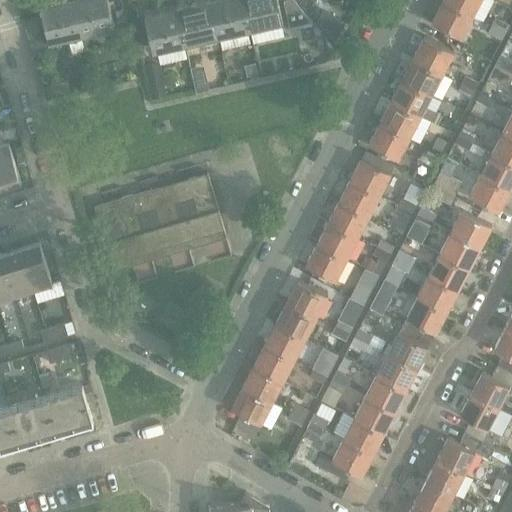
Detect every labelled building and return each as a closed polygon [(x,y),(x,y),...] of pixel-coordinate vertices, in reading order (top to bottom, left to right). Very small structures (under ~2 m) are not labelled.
[(54,41),(83,34),(74,0),(62,0),(40,5),(48,42),(50,42),(51,46),(55,45),(54,41)] [(107,0),(74,0),(83,34),(109,29),(110,32),(113,31),(112,27),(114,27),(107,0)] [(206,0),(177,7),(185,44),(186,49),(191,48),(190,43),(219,37),(210,0),(206,0)] [(244,0),(210,0),(219,37),(246,30),(247,35),(252,34),(251,29),(244,0)] [(277,0),(244,0),(251,29),(277,23),(278,28),(283,27),(282,22),(283,22),(277,0)] [(294,0),(283,0),(290,28),(313,23),(294,0)] [(447,0),(442,0),(431,22),(461,37),(473,14),(447,0)] [(447,0),(473,14),(480,0),(447,0)] [(158,50),(185,44),(177,7),(144,14),(153,52),(154,51),(156,56),(159,55),(158,50)] [(323,10),(317,21),(334,43),(345,22),(323,10)] [(495,17),(491,24),(506,31),(509,24),(495,17)] [(506,31),(491,24),(487,31),(502,38),(506,31)] [(424,36),(413,57),(443,72),(454,51),(424,36)] [(511,58),(501,53),(495,64),(511,72),(511,58)] [(413,57),(402,79),(432,94),(443,72),(413,57)] [(511,78),(511,72),(495,64),(488,79),(507,89),(511,78)] [(465,74),(461,82),(475,89),(479,82),(465,74)] [(206,77),(193,80),(196,92),(208,89),(206,77)] [(402,79),(391,99),(421,114),(432,94),(402,79)] [(67,80),(45,85),(47,95),(69,91),(67,80)] [(475,89),(461,82),(457,90),(471,97),(475,89)] [(5,91),(0,92),(0,104),(8,102),(5,91)] [(495,99),(481,92),(477,100),(491,107),(495,99)] [(391,99),(380,120),(410,136),(421,114),(391,99)] [(79,105),(68,107),(70,116),(81,114),(79,105)] [(511,112),(503,130),(511,134),(511,112)] [(368,143),(398,158),(410,136),(380,120),(368,143)] [(477,134),(463,127),(459,134),(473,142),(477,134)] [(511,134),(503,130),(492,152),(511,162),(511,134)] [(473,142),(459,134),(455,142),(469,150),(473,142)] [(8,143),(0,145),(0,183),(2,189),(21,183),(15,164),(10,147),(8,143)] [(21,144),(10,147),(15,164),(26,161),(21,144)] [(366,150),(362,157),(371,162),(390,172),(394,164),(366,150)] [(511,184),(511,162),(492,152),(481,173),(510,188),(511,184)] [(361,157),(350,178),(380,194),(391,172),(390,172),(371,162),(362,157),(361,157)] [(462,181),(440,170),(432,185),(454,196),(462,181)] [(103,203),(94,206),(113,270),(133,264),(153,258),(170,253),(191,247),(208,242),(226,237),(207,172),(196,176),(177,181),(158,187),(141,192),(121,198),(103,203)] [(510,188),(481,173),(469,195),(499,211),(510,188)] [(350,178),(339,200),(369,215),(380,194),(350,178)] [(416,204),(402,196),(398,203),(412,211),(416,204)] [(339,200),(328,222),(357,237),(369,215),(339,200)] [(412,211),(398,203),(394,210),(409,218),(412,211)] [(435,214),(421,207),(418,214),(431,221),(435,214)] [(462,209),(451,231),(480,246),(491,225),(462,209)] [(431,221),(418,214),(414,221),(428,228),(431,221)] [(328,222),(317,242),(347,258),(357,237),(328,222)] [(480,246),(451,231),(440,252),(469,268),(480,246)] [(390,254),(394,246),(379,239),(376,246),(390,254)] [(317,242),(306,265),(335,280),(347,258),(317,242)] [(39,243),(20,249),(33,289),(52,283),(39,243)] [(390,254),(376,246),(372,254),(386,261),(390,254)] [(20,249),(2,254),(14,295),(33,289),(20,249)] [(413,257),(399,249),(396,256),(409,264),(413,257)] [(469,268),(440,252),(429,274),(458,289),(469,268)] [(2,254),(0,254),(0,299),(14,295),(2,254)] [(406,271),(409,264),(396,256),(392,264),(406,271)] [(364,269),(350,296),(364,303),(379,276),(364,269)] [(458,289),(429,274),(418,295),(447,310),(458,289)] [(298,279),(287,300),(317,315),(328,294),(298,279)] [(391,300),(377,292),(373,300),(387,307),(391,300)] [(447,310),(418,295),(406,317),(436,332),(447,310)] [(350,296),(344,308),(358,315),(364,303),(350,296)] [(287,300),(276,321),(306,336),(317,315),(287,300)] [(339,317),(335,325),(349,332),(353,325),(339,317)] [(276,321),(265,343),(295,358),(306,336),(276,321)] [(67,335),(64,322),(56,325),(59,337),(67,335)] [(56,325),(48,327),(52,340),(59,337),(56,325)] [(349,332),(335,325),(331,332),(346,340),(349,332)] [(511,329),(506,326),(494,348),(503,353),(497,364),(511,371),(511,329)] [(52,340),(48,327),(40,330),(43,342),(52,340)] [(372,335),(359,328),(355,335),(368,342),(372,335)] [(399,331),(388,352),(417,368),(428,346),(399,331)] [(368,342),(355,335),(351,343),(364,350),(368,342)] [(21,340),(9,343),(11,352),(24,348),(21,340)] [(0,345),(0,354),(11,352),(9,343),(0,345)] [(70,343),(46,350),(49,363),(74,356),(70,343)] [(265,343),(254,364),(284,379),(295,358),(265,343)] [(417,368),(388,352),(377,373),(406,389),(417,368)] [(316,360),(313,367),(327,375),(331,368),(316,360)] [(7,362),(0,363),(0,372),(10,370),(7,362)] [(254,364),(243,385),(272,400),(284,379),(254,364)] [(511,371),(497,364),(491,376),(482,371),(471,392),(505,409),(511,394),(511,371)] [(327,375),(313,367),(309,375),(324,382),(327,375)] [(350,378),(336,371),(333,378),(347,385),(350,378)] [(406,389),(377,373),(366,395),(395,410),(406,389)] [(347,385),(333,378),(329,385),(343,392),(347,385)] [(82,385),(44,396),(56,434),(93,423),(82,385)] [(261,423),(272,400),(243,385),(231,408),(241,413),(261,423)] [(493,431),(505,409),(471,392),(460,414),(493,431)] [(395,410),(366,395),(355,416),(384,431),(395,410)] [(44,396),(7,407),(19,445),(56,434),(44,396)] [(294,403),(290,410),(305,418),(309,410),(294,403)] [(7,407),(0,408),(0,450),(19,445),(7,407)] [(305,418),(290,410),(287,417),(301,425),(305,418)] [(255,434),(261,423),(241,413),(235,423),(255,434)] [(328,420),(314,413),(310,421),(324,428),(328,420)] [(384,431),(355,416),(343,438),(373,453),(384,431)] [(324,428),(310,421),(307,428),(321,435),(324,428)] [(459,443),(448,437),(437,457),(465,472),(475,451),(488,457),(493,446),(465,431),(459,443)] [(343,438),(332,459),(332,460),(351,469),(362,475),(373,453),(343,438)] [(332,460),(332,459),(320,453),(315,463),(346,479),(351,469),(332,460)] [(437,457),(427,478),(454,492),(465,472),(437,457)] [(498,477),(493,486),(503,491),(507,482),(498,477)] [(427,478),(416,499),(440,511),(443,511),(454,492),(427,478)] [(487,497),(497,502),(503,491),(493,486),(487,497)] [(211,503),(210,511),(270,511),(271,506),(246,492),(239,503),(211,503)] [(440,511),(416,499),(409,511),(440,511)] [(511,511),(511,502),(506,499),(501,508),(508,511),(511,511)]
